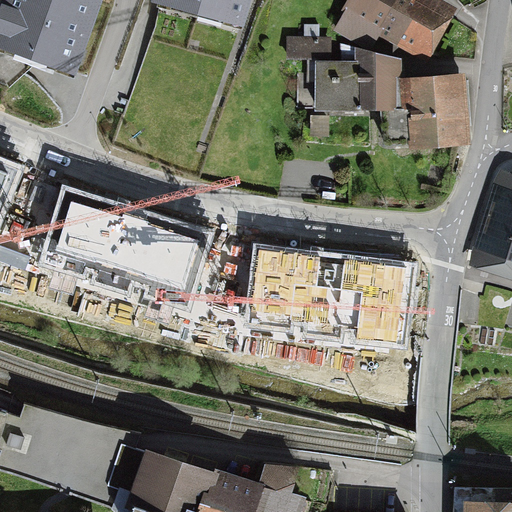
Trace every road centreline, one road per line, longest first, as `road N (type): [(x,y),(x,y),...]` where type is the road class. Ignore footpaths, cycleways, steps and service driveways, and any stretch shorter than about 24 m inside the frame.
road 1 (residential): [(70,160),(148,192),(291,223),(455,229)]
road 2 (residential): [(455,229),(435,380),(433,511)]
road 3 (residential): [(131,0),(70,160)]
road 4 (residential): [(498,0),(475,162)]
